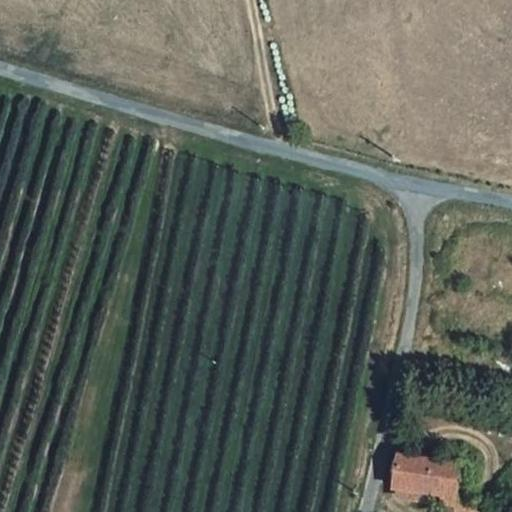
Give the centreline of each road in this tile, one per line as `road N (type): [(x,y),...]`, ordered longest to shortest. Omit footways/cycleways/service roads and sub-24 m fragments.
road 1 (unclassified): [(0,70),(416,192)]
road 2 (unclassified): [(416,192),(413,308),(366,511)]
road 3 (track): [(252,0),(284,154)]
